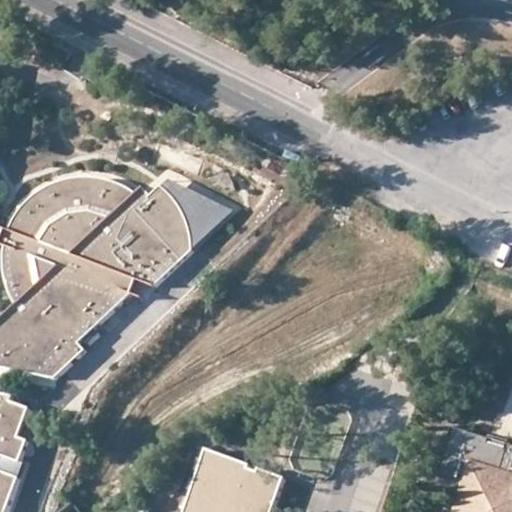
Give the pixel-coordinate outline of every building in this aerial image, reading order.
[(18,308),(0,325),(0,368),(56,382),(87,353),(80,346),(132,296),(89,279),(94,266),(137,282),(157,288),(195,253),(193,237),(188,221),(183,210),(174,195),(166,187),(162,184),(157,180),(144,191),(138,196),(133,191),(122,186),(107,182),(94,181),(77,182),(62,186),(49,191),(35,201),(25,213),(15,224),(10,233),(0,229),(0,246),(5,249),(5,268),(8,282),(11,296),(18,308)] [(172,181),(166,187),(174,195),(183,210),(188,221),(193,237),(195,253),(236,215),(172,181)] [(89,279),(132,296),(137,282),(94,266),(89,279)] [(13,404),(0,400),(0,511),(10,511),(21,483),(16,481),(0,475),(0,460),(0,459),(21,467),(28,445),(20,443),(30,413),(11,407),(13,404)] [(470,488),(461,511),(511,511),(511,450),(501,447),(487,443),(458,434),(443,480),(470,488)] [(252,470),(212,456),(192,511),(272,511),(284,481),(261,473),(258,480),(249,477),(252,470)] [(0,475),(16,481),(21,467),(0,459),(0,460),(0,475)] [(261,473),(252,470),(249,477),(258,480),(261,473)]
